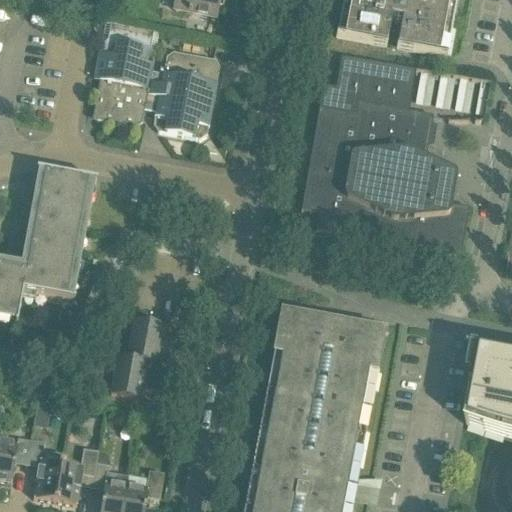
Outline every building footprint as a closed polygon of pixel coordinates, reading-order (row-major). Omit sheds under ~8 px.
[(176,0),(176,1),(173,13),(212,21),(215,21),(219,1),(219,0),(176,0)] [(343,0),(339,22),(336,39),(336,41),(385,50),(386,50),(395,52),(445,61),(446,60),(453,19),(456,0),(343,0)] [(95,78),(99,85),(147,94),(150,76),(154,59),(152,57),(150,53),(153,35),(110,27),(106,44),(100,48),(99,57),(95,78)] [(162,79),(150,76),(147,94),(144,110),(156,113),(152,130),(157,136),(199,145),(206,140),(219,72),(214,65),(172,57),(166,62),(162,79)] [(415,252),(460,259),(467,216),(468,212),(450,209),(454,186),(454,185),(454,184),(454,183),(454,181),(453,180),(453,179),(452,178),(451,177),(450,177),(449,176),(425,163),(426,157),(427,149),(427,147),(431,127),(447,127),(447,124),(432,124),(432,120),(408,116),(415,76),(389,72),(340,65),(334,96),(321,94),(321,99),(300,215),(318,218),(315,234),(372,244),(382,246),(393,248),(415,252)] [(99,85),(92,119),(96,125),(134,132),(141,128),(144,110),(147,94),(99,85)] [(0,317),(18,321),(22,296),(66,304),(89,184),(43,175),(25,276),(0,271),(0,317)] [(384,336),(340,328),(337,328),(337,329),(327,327),(327,326),(324,325),(281,317),(280,318),(280,319),(275,347),(243,511),(350,511),(352,503),(352,501),(355,485),(356,484),(356,483),(383,338),(383,337),(384,336)] [(160,348),(163,328),(133,323),(130,342),(160,348)] [(130,342),(127,361),(147,364),(147,366),(156,368),(160,348),(130,342)] [(482,392),(474,391),(467,429),(466,429),(487,433),(511,437),(511,362),(477,355),(476,358),(477,358),(480,358),(479,364),(476,380),(476,379),(475,382),(484,383),(482,392)] [(114,379),(144,384),(147,364),(127,361),(117,359),(114,379)] [(110,398),(140,404),(144,384),(114,379),(110,398)] [(0,445),(0,485),(11,488),(14,468),(26,470),(30,446),(17,443),(16,448),(0,445)] [(38,472),(32,503),(54,507),(61,468),(40,464),(43,448),(30,446),(26,470),(38,472)] [(76,510),(79,491),(91,493),(95,462),(96,457),(83,455),(80,471),(61,468),(54,507),(76,510)] [(103,495),(99,511),(122,511),(126,491),(125,491),(127,481),(106,478),(107,471),(105,470),(106,464),(95,462),(91,493),(103,495)] [(158,504),(162,479),(149,477),(146,494),(126,491),(122,511),(144,511),(146,502),(158,504)]
